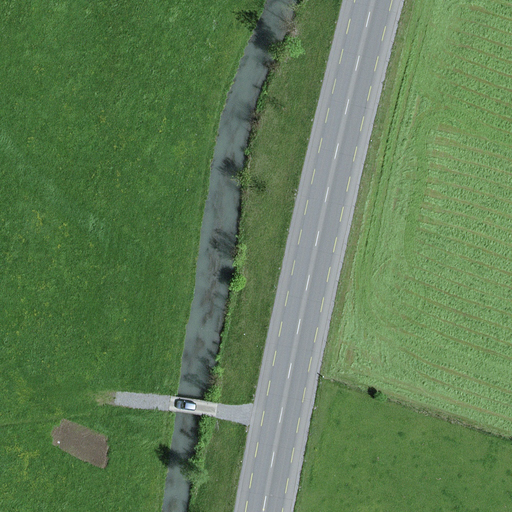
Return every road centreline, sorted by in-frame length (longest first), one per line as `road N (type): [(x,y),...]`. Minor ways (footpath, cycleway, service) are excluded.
road 1 (primary): [(263,511),(332,158),(375,0)]
road 2 (track): [(90,397),(280,418)]
